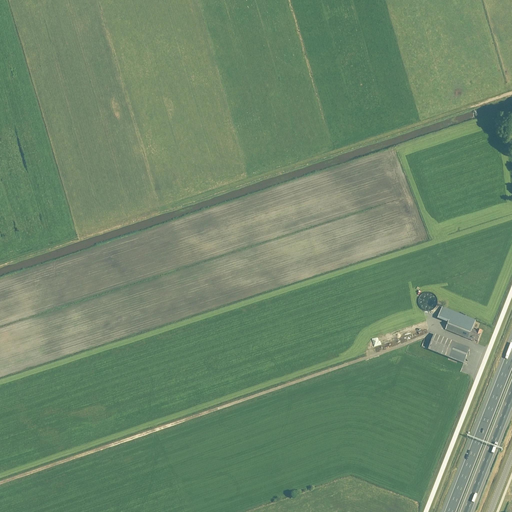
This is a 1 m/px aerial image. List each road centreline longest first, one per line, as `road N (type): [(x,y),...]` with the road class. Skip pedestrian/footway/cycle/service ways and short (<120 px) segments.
road 1 (track): [(0,265),(511,93)]
road 2 (unclassified): [(425,511),(511,290)]
road 3 (motorway): [(511,354),(450,511)]
road 4 (motorway): [(466,511),(511,395)]
